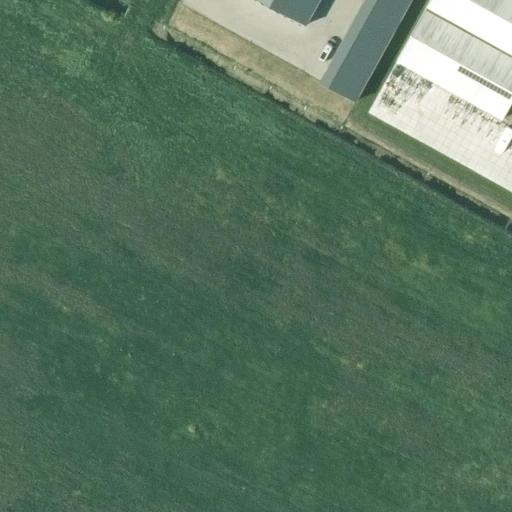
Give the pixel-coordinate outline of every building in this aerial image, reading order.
[(312,12),(290,0),(272,0),(270,5),(305,25),(312,12)] [(318,0),(290,0),(312,12),(318,0)] [(403,14),(376,0),(364,0),(360,7),(396,27),(403,14)] [(376,0),(403,14),(409,2),(405,0),(376,0)] [(511,101),(511,0),(430,0),(397,60),(503,118),(511,101)] [(396,27),(360,7),(354,19),(389,39),(396,27)] [(389,39),(354,19),(347,31),(382,51),(389,39)] [(382,51),(347,31),(340,44),(376,63),(382,51)] [(376,63),(340,44),(333,56),(369,76),(376,63)] [(369,76),(333,56),(327,68),(362,88),(369,76)] [(362,88),(327,68),(320,81),(355,101),(362,88)]
